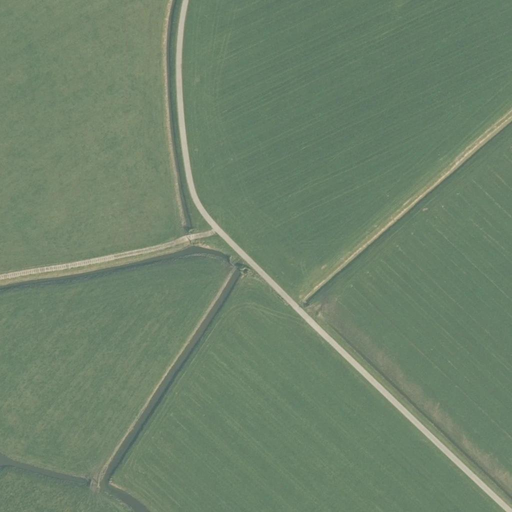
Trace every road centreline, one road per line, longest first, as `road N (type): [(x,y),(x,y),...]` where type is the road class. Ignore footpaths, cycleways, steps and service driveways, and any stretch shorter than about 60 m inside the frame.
road 1 (track): [(511,506),(254,268),(195,201),(178,79),(184,0)]
road 2 (track): [(218,233),(0,279)]
